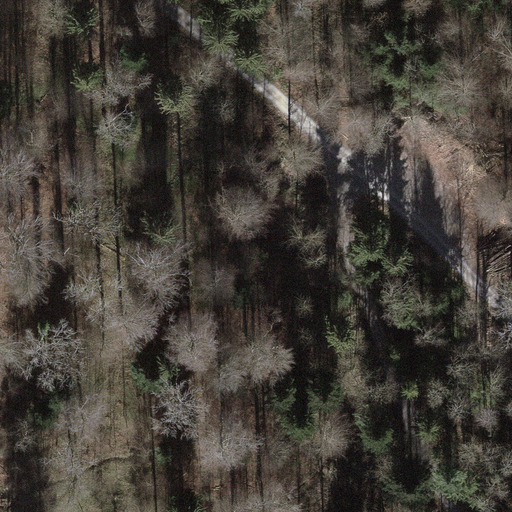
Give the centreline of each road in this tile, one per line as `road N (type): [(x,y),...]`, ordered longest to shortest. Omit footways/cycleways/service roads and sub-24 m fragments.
road 1 (track): [(511,317),(398,198),(157,0)]
road 2 (track): [(450,511),(399,401),(337,225),(334,150)]
